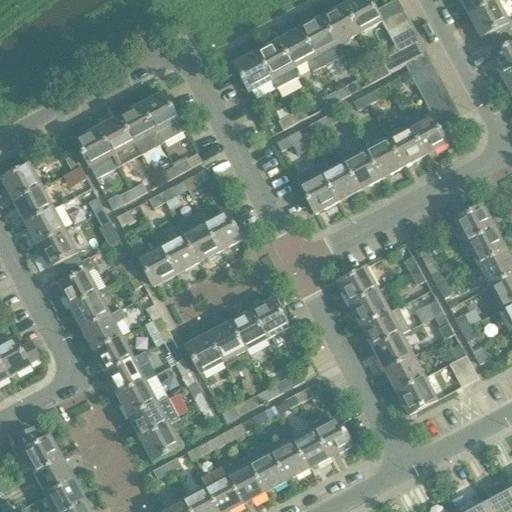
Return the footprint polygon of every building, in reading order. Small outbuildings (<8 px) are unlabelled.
[(376,13),(369,0),(359,0),(345,8),(360,36),(383,24),(382,23),(376,13)] [(498,3),(496,0),(460,0),(470,18),(498,3)] [(404,12),(398,1),(376,13),(382,23),(404,12)] [(498,3),(470,18),(482,40),(490,35),(495,45),(511,35),(511,21),(509,24),(498,3)] [(360,36),(345,8),(323,20),(338,48),(360,36)] [(409,23),(404,12),(382,23),(383,24),(388,34),(409,23)] [(338,48),(323,20),(301,31),(317,59),(338,48)] [(394,44),(415,33),(409,23),(388,34),(394,44)] [(317,59),(301,31),(279,43),(294,71),(308,64),(313,74),(322,69),(317,59)] [(399,55),(421,44),(415,33),(394,44),(399,53),(399,55)] [(511,35),(495,45),(499,53),(491,57),(504,81),(511,76),(511,35)] [(299,79),(294,71),(279,43),(258,55),(273,83),(277,91),(299,79)] [(399,55),(405,66),(426,54),(421,44),(399,55)] [(381,62),(384,67),(378,70),(383,79),(406,67),(405,66),(399,55),(399,53),(381,62)] [(406,67),(411,76),(432,65),(426,54),(405,66),(406,67)] [(235,67),(250,95),(273,83),(258,55),(235,67)] [(411,76),(416,87),(438,75),(432,65),(411,76)] [(366,76),(371,86),(383,79),(378,70),(366,76)] [(416,87),(422,97),(443,86),(438,75),(416,87)] [(391,95),(404,89),(399,80),(387,86),(391,95)] [(422,97),(428,108),(449,97),(443,86),(422,97)] [(351,97),(347,88),(335,94),(339,103),(351,97)] [(381,100),(377,91),(365,98),(370,106),(381,100)] [(323,100),(327,109),(339,103),(335,94),(323,100)] [(180,123),(165,95),(142,107),(157,135),(163,145),(185,134),(180,123)] [(433,118),(433,119),(454,107),(449,97),(428,108),(433,117),(433,118)] [(353,104),(357,113),(370,106),(365,98),(353,104)] [(141,158),(142,158),(136,146),(157,135),(142,107),(120,119),(141,158)] [(433,119),(439,129),(460,118),(454,107),(433,119)] [(308,121),(304,112),(292,118),(296,127),(308,121)] [(338,124),(334,115),(321,121),(326,130),(338,124)] [(280,125),(284,133),(296,127),(292,118),(280,125)] [(448,146),(439,129),(433,119),(433,118),(410,130),(425,158),(448,146)] [(141,158),(120,119),(98,131),(119,170),(141,158)] [(309,127),(314,136),(326,130),(321,121),(309,127)] [(425,158),(410,130),(388,141),(403,169),(425,158)] [(113,158),(119,170),(98,131),(76,143),(91,170),(113,158)] [(300,134),(288,140),(293,149),(305,142),(300,134)] [(403,169),(388,141),(366,153),(382,181),(403,169)] [(382,181),(366,153),(345,165),(360,193),(382,181)] [(75,157),(66,162),(73,174),(81,169),(75,157)] [(192,171),(187,163),(175,169),(180,177),(192,171)] [(360,193),(345,165),(323,176),(338,205),(360,193)] [(30,167),(2,182),(15,205),(43,190),(30,167)] [(323,176),(317,167),(295,179),(300,188),(315,217),(338,205),(323,176)] [(79,185),(87,181),(81,169),(73,174),(79,185)] [(163,175),(168,184),(180,177),(175,169),(163,175)] [(188,193),(200,187),(195,177),(183,184),(188,193)] [(148,194),(143,185),(131,191),(136,201),(148,194)] [(177,198),(172,189),(161,196),(166,205),(177,198)] [(27,227),(55,212),(43,190),(15,205),(27,227)] [(119,198),(124,207),(136,201),(131,191),(119,198)] [(150,202),(155,211),(166,205),(161,196),(150,202)] [(98,200),(89,205),(96,218),(105,213),(98,200)] [(483,208),(457,222),(455,223),(468,246),(496,231),(483,208)] [(38,249),(66,234),(55,212),(27,227),(38,249)] [(102,229),(111,225),(105,213),(96,218),(102,229)] [(121,228),(133,222),(129,213),(117,219),(121,228)] [(206,226),(200,215),(220,254),(243,242),(228,214),(206,226)] [(220,254),(200,215),(178,227),(198,265),(220,254)] [(177,227),(183,238),(162,249),(177,277),(198,265),(178,227),(177,227)] [(507,253),(496,231),(468,246),(480,268),(507,253)] [(66,234),(38,249),(50,271),(58,266),(63,275),(90,260),(82,264),(78,256),(66,234)] [(139,261),(154,289),(177,277),(162,249),(139,261)] [(436,250),(430,253),(434,260),(440,257),(436,250)] [(420,255),(427,268),(435,263),(434,260),(430,253),(429,251),(420,255)] [(511,278),(511,261),(507,253),(480,268),(491,290),(511,278)] [(87,273),(95,269),(90,260),(63,275),(68,283),(59,288),(72,312),(100,297),(87,273)] [(414,262),(405,267),(411,277),(420,272),(414,262)] [(131,263),(122,267),(130,281),(138,276),(131,263)] [(366,271),(339,286),(351,309),(379,294),(366,271)] [(418,291),(427,286),(420,272),(411,277),(418,291)] [(440,272),(431,277),(439,290),(447,286),(440,272)] [(135,292),(144,287),(138,276),(130,281),(135,292)] [(511,306),(511,278),(491,290),(503,312),(511,306)] [(439,290),(445,301),(453,297),(447,286),(439,290)] [(363,331),(391,316),(379,294),(351,309),(363,331)] [(111,318),(111,317),(100,297),(72,312),(83,333),(111,318)] [(290,329),(275,302),(252,314),(267,341),(290,329)] [(443,316),(436,303),(428,308),(434,320),(443,316)] [(511,306),(503,312),(511,328),(511,306)] [(154,307),(146,311),(153,324),(161,320),(154,307)] [(111,317),(111,318),(83,333),(95,355),(123,340),(115,326),(126,321),(122,311),(111,317)] [(267,341),(252,314),(231,325),(246,353),(267,341)] [(375,352),(402,338),(391,316),(363,331),(375,352)] [(444,342),(454,337),(443,316),(434,320),(440,331),(438,331),(444,342)] [(464,316),(455,321),(462,334),(471,329),(464,316)] [(158,335),(167,331),(161,320),(153,324),(158,335)] [(246,353),(231,325),(209,337),(224,365),(246,353)] [(462,334),(468,345),(477,340),(471,329),(462,334)] [(186,349),(201,377),(224,365),(209,337),(186,349)] [(386,374),(414,359),(402,338),(375,352),(386,374)] [(21,350),(16,340),(0,348),(0,365),(8,380),(31,368),(30,366),(40,360),(32,344),(21,350)] [(123,340),(95,355),(107,377),(135,362),(123,340)] [(460,346),(451,350),(457,363),(467,358),(460,346)] [(178,350),(169,355),(176,369),(185,364),(178,350)] [(488,362),(482,350),(474,354),(480,367),(488,362)] [(462,389),(479,381),(467,358),(457,363),(450,366),(462,389)] [(398,396),(426,382),(414,359),(386,374),(398,396)] [(119,399),(147,384),(135,362),(107,377),(119,399)] [(181,379),(190,374),(185,364),(176,369),(181,379)] [(0,384),(8,380),(0,365),(0,384)] [(305,383),(301,376),(289,382),(293,389),(305,383)] [(410,418),(437,403),(426,382),(398,396),(410,418)] [(130,420),(158,405),(147,384),(119,399),(130,420)] [(282,394),(278,387),(267,393),(271,401),(282,394)] [(313,399),(310,392),(298,398),(302,405),(313,399)] [(255,399),(259,407),(271,401),(267,393),(255,399)] [(202,394),(193,399),(200,412),(209,407),(202,394)] [(286,404),(290,411),(302,405),(298,398),(286,404)] [(158,405),(130,420),(142,443),(170,428),(170,427),(180,422),(168,400),(158,405)] [(205,423),(214,418),(209,407),(200,412),(205,423)] [(223,416),(227,425),(239,418),(234,410),(223,416)] [(270,423),(265,414),(253,420),(258,429),(270,423)] [(241,426),(246,435),(258,429),(253,420),(241,426)] [(353,448),(338,420),(316,432),(331,460),(353,448)] [(153,464),(181,449),(170,428),(142,443),(153,464)] [(25,453),(23,454),(36,477),(64,462),(51,439),(41,444),(33,430),(17,439),(25,453)] [(331,460),(316,432),(294,444),(309,472),(331,460)] [(225,446),(221,437),(210,443),(215,452),(225,446)] [(197,450),(202,458),(215,452),(210,443),(197,450)] [(309,472),(294,444),(272,456),(287,483),(309,472)] [(287,483),(272,456),(250,467),(265,495),(287,483)] [(181,469),(177,460),(166,466),(170,475),(181,469)] [(48,499),(76,484),(64,462),(36,477),(48,499)] [(166,466),(154,473),(158,481),(170,475),(166,466)] [(229,479),(244,506),(265,495),(250,467),(229,479)] [(207,490),(218,511),(233,511),(244,506),(229,479),(228,479),(222,469),(201,480),(206,491),(207,490)] [(76,484),(48,499),(54,511),(76,511),(87,506),(76,484)] [(218,511),(207,490),(206,491),(185,502),(189,511),(218,511)] [(511,511),(511,491),(486,505),(489,511),(511,511)] [(166,511),(189,511),(185,502),(166,511)] [(12,511),(8,503),(0,507),(0,508),(2,511),(12,511)]
